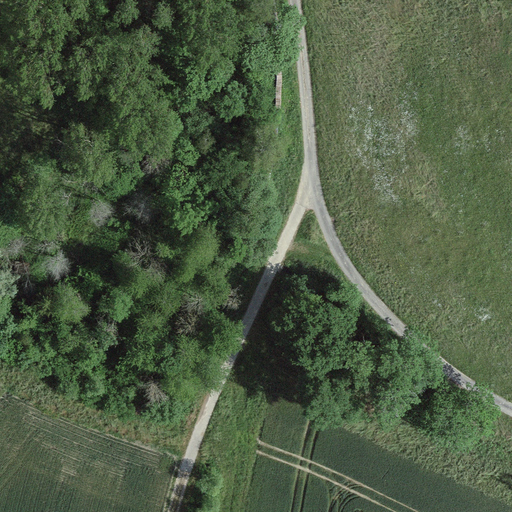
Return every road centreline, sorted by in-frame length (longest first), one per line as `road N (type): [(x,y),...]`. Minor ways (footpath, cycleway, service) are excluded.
road 1 (track): [(314,172),(190,463),(177,511)]
road 2 (track): [(314,172),(351,270),(410,341),(511,407)]
road 3 (track): [(297,0),(308,50),(314,172)]
road 4 (track): [(0,101),(68,0)]
